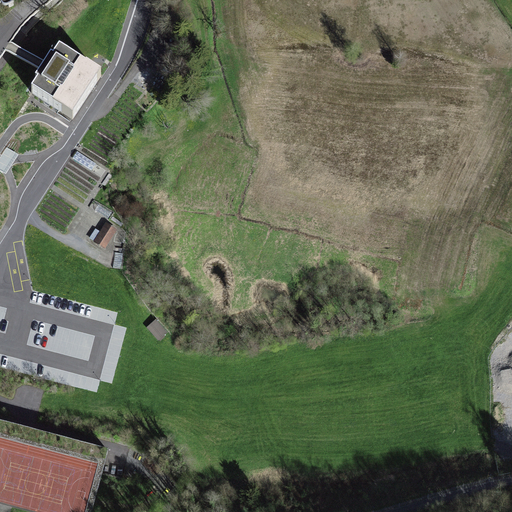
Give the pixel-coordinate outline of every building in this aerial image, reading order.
[(60,44),(31,87),(72,113),(101,69),(60,44)] [(117,230),(106,223),(94,242),(105,250),(117,230)] [(157,319),(146,328),(160,343),(169,334),(157,319)] [(107,327),(103,339),(118,343),(121,331),(107,327)] [(102,345),(95,370),(111,374),(117,349),(102,345)] [(91,511),(108,450),(0,421),(0,503),(32,511),(91,511)]
